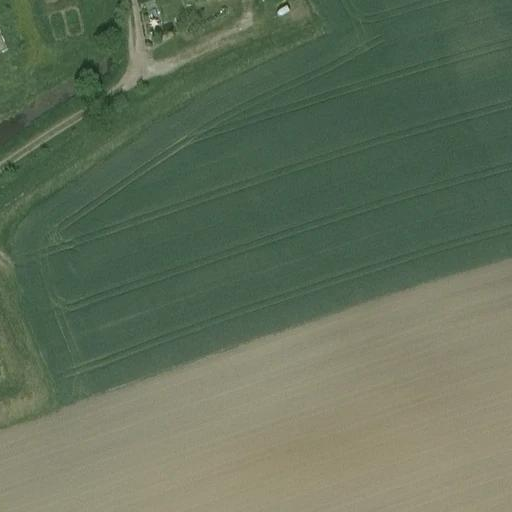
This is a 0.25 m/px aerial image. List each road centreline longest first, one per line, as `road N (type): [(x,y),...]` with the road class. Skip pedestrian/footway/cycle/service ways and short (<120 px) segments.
road 1 (track): [(0,170),(139,78),(127,0)]
road 2 (track): [(139,78),(296,15)]
